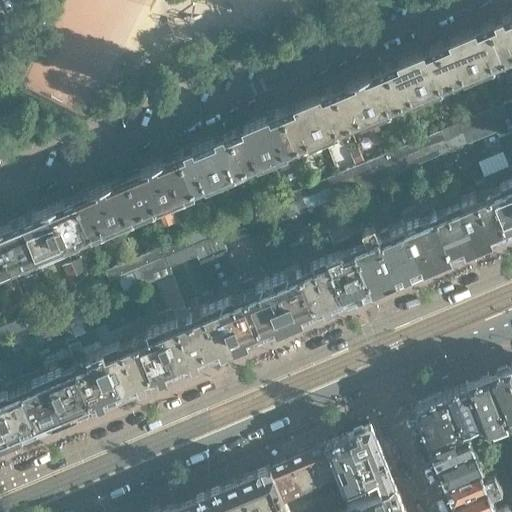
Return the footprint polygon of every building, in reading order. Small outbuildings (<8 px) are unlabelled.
[(511,9),(487,20),(501,54),(511,49),(511,9)] [(501,54),(487,20),(461,31),(477,70),(492,64),(490,59),(501,54)] [(477,70),(461,31),(435,42),(450,76),(461,71),(463,76),(477,70)] [(450,76),(435,42),(409,53),(426,92),(440,86),(438,80),(450,76)] [(426,92),(409,53),(383,63),(398,98),(409,93),(411,98),(426,92)] [(398,98),(383,63),(358,74),(374,113),(388,107),(386,102),(398,98)] [(374,113),(358,74),(332,85),(346,119),(358,115),(360,120),(374,113)] [(346,119),(332,85),(306,96),(323,135),(337,129),(335,124),(346,119)] [(323,135),(306,96),(280,107),(295,141),(306,136),(308,141),(323,135)] [(497,115),(511,108),(511,98),(493,107),(497,115)] [(295,141),(280,107),(254,118),(271,157),(285,151),(283,146),(295,141)] [(471,126),(491,118),(497,115),(493,107),(467,118),(471,126)] [(511,108),(497,115),(491,118),(496,131),(511,124),(511,108)] [(271,157),(254,118),(228,128),(243,163),(254,158),(256,163),(271,157)] [(445,137),(463,129),(471,126),(467,118),(441,129),(445,137)] [(491,118),(471,126),(463,129),(469,143),(496,131),(491,118)] [(243,163),(228,128),(203,139),(219,179),(234,173),(232,168),(243,163)] [(436,141),(445,137),(441,129),(415,140),(419,148),(436,141)] [(469,143),(463,129),(445,137),(436,141),(441,154),(469,143)] [(219,179),(203,139),(177,150),(191,185),(203,180),(205,185),(219,179)] [(408,152),(419,148),(415,140),(390,150),(393,159),(408,152)] [(441,154),(436,141),(419,148),(408,152),(414,166),(441,154)] [(191,185),(177,150),(151,161),(168,201),(182,195),(180,190),(191,185)] [(381,164),(393,159),(390,150),(364,161),(367,170),(381,164)] [(408,152),(393,159),(381,164),(387,177),(414,166),(408,152)] [(168,201),(151,161),(125,172),(140,207),(151,202),(153,207),(168,201)] [(353,175),(367,170),(364,161),(338,172),(341,180),(353,175)] [(387,177),(381,164),(367,170),(353,175),(359,189),(387,177)] [(140,207),(125,172),(99,182),(116,223),(130,216),(128,211),(140,207)] [(329,186),(341,180),(338,172),(312,183),(316,191),(329,186)] [(359,189),(353,175),(341,180),(329,186),(334,199),(359,189)] [(511,226),(511,176),(499,182),(501,187),(490,192),(505,229),(511,226)] [(116,223),(99,182),(73,193),(88,228),(100,224),(102,229),(116,223)] [(302,197),(316,191),(312,183),(286,194),(290,202),(302,197)] [(329,186),(316,191),(302,197),(307,211),(334,199),(329,186)] [(505,229),(490,192),(478,197),(476,191),(460,198),(478,241),(505,229)] [(92,238),(88,228),(73,193),(47,204),(64,244),(77,239),(79,243),(92,238)] [(264,213),(274,209),(290,202),(286,194),(260,205),(264,213)] [(307,211),(302,197),(290,202),(274,209),(280,222),(307,211)] [(478,241),(460,198),(445,204),(447,210),(434,215),(450,252),(478,241)] [(450,252),(434,215),(429,201),(416,206),(420,214),(405,221),(423,264),(450,252)] [(64,244),(47,204),(21,215),(36,251),(48,245),(50,250),(64,244)] [(238,224),(247,220),(264,213),(260,205),(235,216),(238,224)] [(274,209),(264,213),(247,220),(252,234),(280,222),(274,209)] [(36,251),(21,215),(0,224),(0,239),(11,266),(26,260),(24,255),(36,251)] [(220,232),(238,224),(235,216),(209,226),(212,235),(220,232)] [(396,276),(395,275),(380,238),(371,216),(359,221),(362,228),(349,234),(355,248),(371,286),(385,279),(386,280),(396,276)] [(247,220),(238,224),(220,232),(226,245),(252,234),(247,220)] [(423,264),(405,221),(389,227),(391,233),(380,238),(395,275),(423,264)] [(371,286),(355,248),(343,253),(341,247),(336,249),(326,224),(315,228),(316,231),(343,297),(371,286)] [(186,246),(191,244),(212,235),(209,226),(183,237),(186,246)] [(343,297),(316,231),(303,236),(308,246),(313,249),(294,257),(300,271),(316,309),(343,297)] [(246,293),(226,245),(220,232),(212,235),(191,244),(197,257),(211,290),(233,343),(261,331),(246,293)] [(161,256),(164,255),(186,246),(183,237),(157,248),(161,256)] [(22,293),(18,283),(11,266),(0,239),(0,271),(7,268),(8,273),(2,275),(12,298),(22,293)] [(191,244),(186,246),(164,255),(170,269),(197,257),(191,244)] [(135,267),(136,267),(161,256),(157,248),(131,259),(135,267)] [(206,355),(190,317),(170,269),(164,255),(161,256),(136,267),(142,280),(160,323),(178,366),(206,355)] [(83,268),(78,257),(71,260),(75,271),(83,268)] [(109,278),(135,267),(131,259),(106,270),(109,278)] [(75,271),(71,260),(63,263),(68,274),(75,271)] [(135,267),(109,278),(114,290),(114,292),(142,280),(136,267),(135,267)] [(316,309),(300,271),(288,276),(286,270),(270,277),(288,320),(316,309)] [(288,320),(270,277),(255,283),(257,289),(246,293),(261,331),(288,320)] [(84,302),(114,290),(109,278),(80,290),(84,302)] [(30,290),(26,279),(18,283),(22,293),(30,290)] [(103,346),(84,302),(80,290),(50,303),(55,314),(76,364),(92,402),(121,390),(103,346)] [(233,343),(211,290),(203,294),(207,303),(201,306),(203,311),(190,317),(206,355),(233,343)] [(30,311),(24,298),(14,302),(19,316),(22,314),(30,311)] [(27,326),(55,314),(50,303),(30,311),(22,314),(27,326)] [(0,337),(27,326),(22,314),(19,316),(0,323),(0,337)] [(178,366),(160,323),(146,329),(148,334),(135,340),(151,378),(178,366)] [(151,378),(135,340),(121,345),(119,340),(103,346),(121,390),(151,378)] [(511,368),(510,362),(488,371),(506,417),(511,414),(511,368)] [(92,402),(76,364),(61,370),(58,365),(45,370),(64,414),(92,402)] [(64,414),(45,370),(31,376),(33,382),(20,387),(36,426),(64,414)] [(506,417),(488,371),(466,380),(481,419),(484,426),(506,417)] [(481,419),(466,380),(445,389),(460,427),(481,419)] [(36,426),(20,387),(7,393),(4,387),(0,389),(0,416),(8,437),(36,426)] [(460,427),(445,389),(418,400),(415,407),(421,421),(428,439),(453,430),(460,427)] [(0,440),(8,437),(0,416),(0,440)] [(394,480),(370,420),(346,430),(366,479),(376,475),(380,486),(394,480)] [(475,445),(469,429),(466,428),(454,433),(453,430),(428,439),(436,459),(475,445)] [(366,479),(346,430),(323,440),(323,441),(347,499),(367,491),(362,481),(366,479)] [(347,499),(323,441),(305,448),(328,503),(337,499),(340,506),(347,503),(346,500),(347,499)] [(483,464),(475,445),(436,459),(444,479),(478,466),(483,464)] [(328,503),(305,448),(287,456),(301,488),(309,484),(319,506),(328,503)] [(301,488),(287,456),(269,463),(290,511),(303,511),(304,511),(298,499),(296,500),(293,491),(301,488)] [(290,511),(269,463),(238,476),(253,511),(290,511)] [(452,497),(495,479),(492,470),(482,474),(478,466),(444,479),(452,497)] [(253,511),(238,476),(208,489),(217,511),(253,511)] [(465,511),(492,501),(489,493),(499,489),(495,479),(452,497),(457,511),(465,511)] [(364,511),(401,497),(400,496),(394,480),(380,486),(367,491),(347,499),(346,500),(347,503),(349,509),(359,505),(361,511),(364,511)] [(217,511),(208,489),(177,501),(181,511),(217,511)] [(406,511),(401,497),(364,511),(406,511)] [(181,511),(177,501),(151,511),(181,511)] [(508,511),(506,505),(496,509),(492,501),(465,511),(508,511)]
